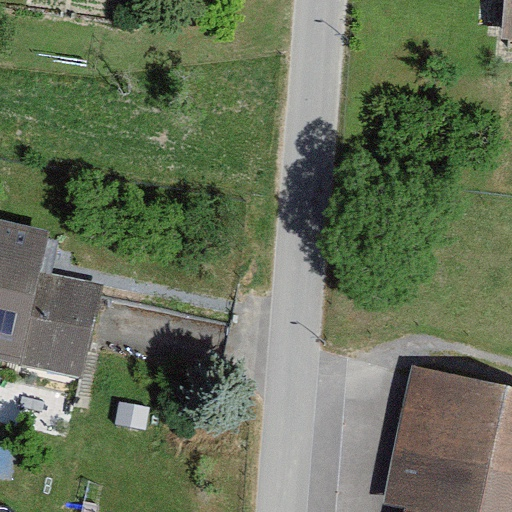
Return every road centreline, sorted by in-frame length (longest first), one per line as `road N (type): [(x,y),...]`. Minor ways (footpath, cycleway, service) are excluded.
road 1 (residential): [(287,511),(330,0)]
road 2 (track): [(511,378),(423,353),(373,392),(298,385)]
